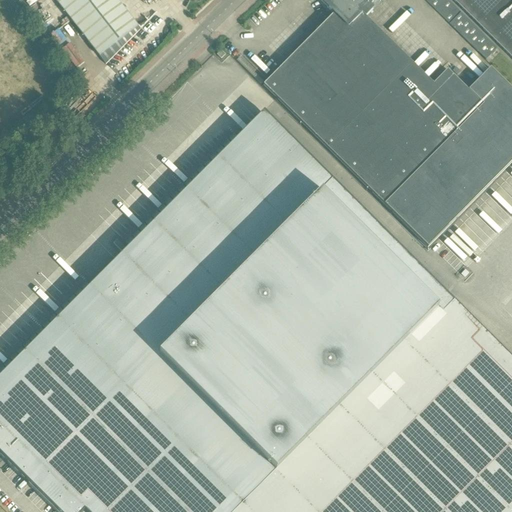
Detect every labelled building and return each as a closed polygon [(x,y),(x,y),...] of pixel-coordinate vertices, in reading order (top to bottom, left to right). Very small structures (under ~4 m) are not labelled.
[(137,27),(116,0),(54,0),(55,0),(99,57),(118,42),(122,48),(140,30),(137,28),(137,27)] [(333,14),(263,86),(427,248),(511,162),(511,90),(490,69),(468,91),(466,90),(458,81),(447,70),(433,85),(365,18),(372,10),(369,7),(375,0),(319,0),(333,14)] [(424,0),(435,11),(456,32),(468,20),(447,0),(424,0)] [(511,0),(452,0),(511,59),(511,0)] [(217,55),(221,59),(225,55),(221,51),(217,55)] [(83,77),(90,87),(95,83),(87,74),(83,77)] [(0,377),(0,454),(24,478),(57,511),(235,511),(283,464),(404,343),(430,318),(437,310),(442,314),(453,303),(454,303),(263,113),(160,216),(105,272),(71,306),(70,307),(0,377)] [(511,511),(511,361),(487,337),(453,303),(442,314),(437,310),(430,318),(404,343),(283,464),(235,511),(511,511)]
